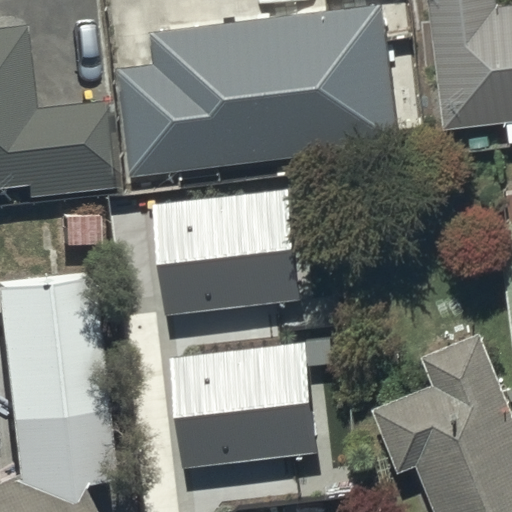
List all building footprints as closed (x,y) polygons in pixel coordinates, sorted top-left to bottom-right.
[(511,14),(496,16),(494,0),(434,0),(449,133),(509,126),(511,149),(511,14)] [(122,68),(135,175),(408,142),(391,4),(159,32),(162,63),(122,68)] [(0,181),(26,179),(27,190),(120,181),(111,93),(34,101),(26,21),(0,23),(0,181)] [(511,336),(511,179),(506,180),(511,215),(501,216),(511,336)] [(288,188),(153,205),(167,316),(302,299),(288,188)] [(127,511),(93,263),(0,275),(0,327),(16,465),(0,471),(0,511),(127,511)] [(399,462),(418,455),(440,511),(511,511),(511,396),(482,320),(422,344),(433,372),(373,395),(399,462)] [(306,342),(171,359),(185,470),(320,453),(306,342)]
